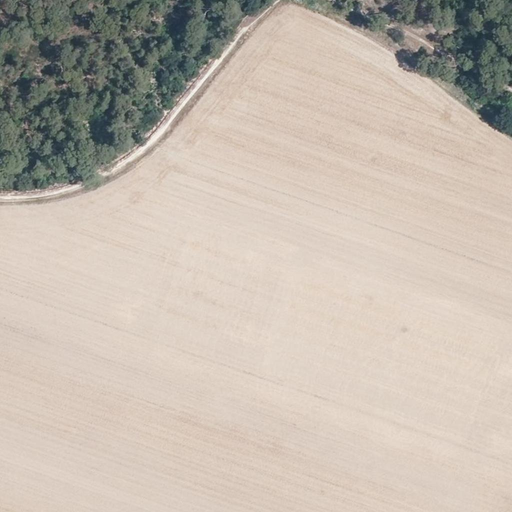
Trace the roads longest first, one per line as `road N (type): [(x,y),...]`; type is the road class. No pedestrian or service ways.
road 1 (track): [(278,0),(141,150),(81,184),(0,196)]
road 2 (track): [(511,92),(389,21),(332,0)]
